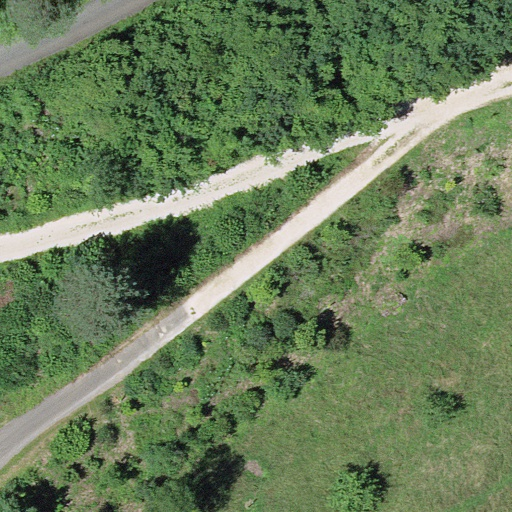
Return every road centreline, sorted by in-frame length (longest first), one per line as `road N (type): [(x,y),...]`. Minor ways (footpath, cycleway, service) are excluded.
road 1 (track): [(0,450),(447,104),(511,66)]
road 2 (track): [(0,245),(187,196),(346,135),(511,86)]
road 3 (track): [(0,59),(121,0)]
